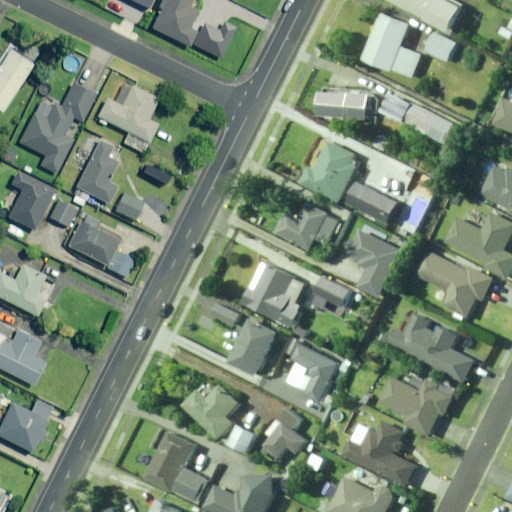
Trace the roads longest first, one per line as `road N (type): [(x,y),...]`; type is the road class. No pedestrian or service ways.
road 1 (tertiary): [(50,511),(251,110)]
road 2 (residential): [(26,0),(251,110)]
road 3 (residential): [(444,511),(511,385)]
road 4 (tertiary): [(251,110),(306,0)]
